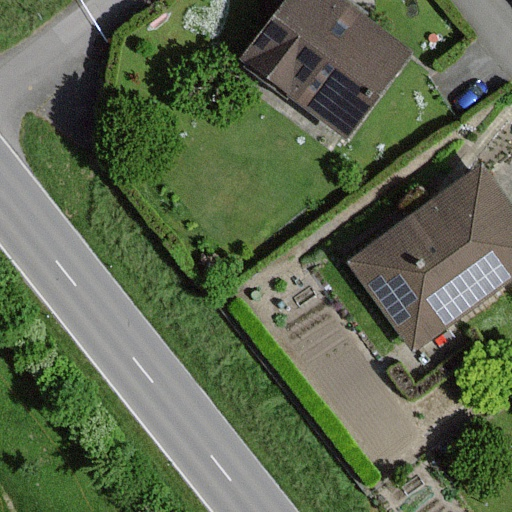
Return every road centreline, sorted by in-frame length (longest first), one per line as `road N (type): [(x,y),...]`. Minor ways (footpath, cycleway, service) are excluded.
road 1 (primary): [(0,192),(253,511)]
road 2 (residential): [(0,93),(104,0)]
